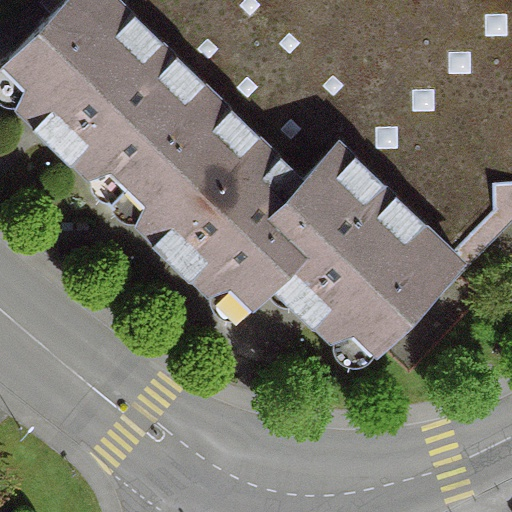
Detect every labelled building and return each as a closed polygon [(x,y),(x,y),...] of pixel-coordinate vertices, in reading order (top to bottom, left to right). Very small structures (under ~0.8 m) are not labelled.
[(123,172),(207,85),(118,0),(54,0),(2,55),(22,74),(13,92),(88,163),(105,155),(123,172)] [(511,0),(118,0),(207,85),(297,173),(333,136),(363,165),(377,178),(415,138),(424,138),(511,46),(511,0)] [(511,46),(424,138),(415,138),(377,178),(452,250),(438,264),(445,270),(511,200),(511,46)] [(307,183),(297,173),(207,85),(123,172),(140,189),(133,208),(207,280),(225,271),(244,290),(262,272),(271,263),(258,234),(307,183)] [(363,165),(333,136),(297,173),(307,183),(258,234),(271,263),(300,275),(292,290),(314,311),(330,326),(348,318),(368,337),(438,264),(452,250),(377,178),(363,165)]
